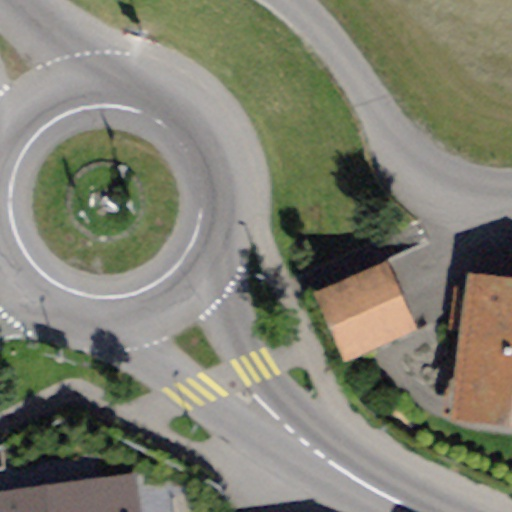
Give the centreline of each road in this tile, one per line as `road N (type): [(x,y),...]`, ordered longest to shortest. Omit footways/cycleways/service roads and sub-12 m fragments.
road 1 (unclassified): [(292,0),(350,60),(408,158),(445,178),(511,184)]
road 2 (secondary): [(97,328),(240,423),(298,444)]
road 3 (secondary): [(298,444),(230,331),(220,249)]
road 4 (primary): [(220,249),(229,200),(215,146),(200,122),(155,88)]
road 5 (primary): [(155,88),(67,51),(0,5)]
road 6 (primary): [(155,88),(111,77),(65,82),(24,104),(0,131)]
road 7 (primary): [(97,328),(143,322),(182,301),(220,249)]
road 8 (secondary): [(298,444),(436,511)]
